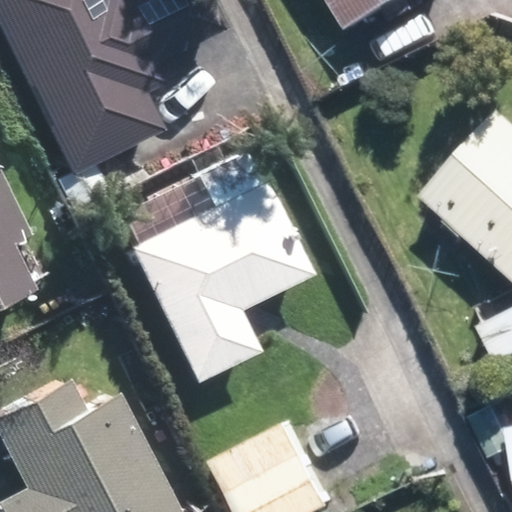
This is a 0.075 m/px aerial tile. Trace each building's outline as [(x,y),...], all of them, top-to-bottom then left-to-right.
[(0,0),(0,37),(64,167),(150,125),(130,85),(153,74),(143,54),(212,21),(201,0),(0,0)] [(338,0),(355,27),(399,0),(338,0)] [(429,194),(511,268),(511,110),(508,107),(429,194)] [(123,233),(188,367),(253,337),(232,295),(305,261),(260,167),(123,233)] [(0,287),(25,276),(2,229),(22,219),(0,173),(0,287)] [(511,308),(483,322),(501,361),(511,355),(511,308)] [(81,396),(65,365),(0,399),(0,440),(18,475),(0,484),(0,502),(5,511),(171,511),(180,508),(114,379),(81,396)] [(332,511),(333,511),(325,495),(334,491),(290,409),(215,449),(248,511),(332,511)] [(491,457),(511,449),(511,429),(506,414),(478,426),(491,457)]
